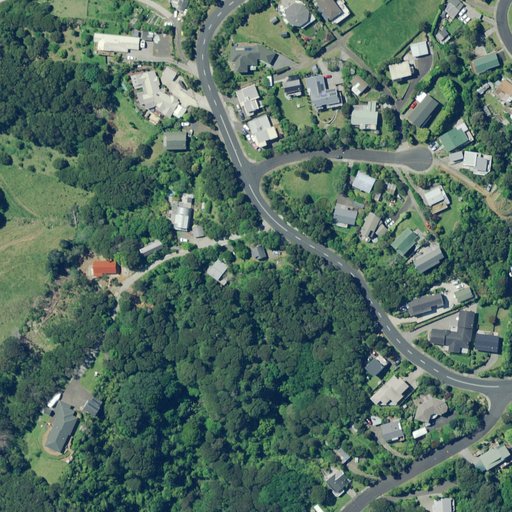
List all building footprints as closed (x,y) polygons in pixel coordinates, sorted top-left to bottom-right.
[(282,16),(284,16),(285,17),(290,24),(299,26),(301,29),(315,19),(310,11),(302,0),(299,0),(289,7),(278,4),(277,9),(282,16)] [(332,0),(316,0),(324,12),(323,13),(329,21),(342,12),(332,0)] [(463,4),(457,0),(448,0),(447,2),(458,10),(463,4)] [(152,31),(143,31),(142,40),(152,40),(152,31)] [(115,51),(119,51),(128,52),(128,48),(138,49),(140,38),(96,34),(96,41),(100,42),(99,49),(115,51)] [(428,54),(426,41),(410,45),(412,57),(428,54)] [(229,47),(228,62),(233,67),(233,72),(247,72),(247,70),(256,70),(256,65),(257,65),(258,58),(269,64),(275,54),(259,45),(254,46),(254,48),(246,47),(229,47)] [(486,72),(486,70),(499,65),(495,53),(473,62),(476,68),(478,75),(486,72)] [(412,75),(408,61),(389,66),(392,80),(412,75)] [(178,74),(167,67),(159,78),(166,82),(168,79),(173,82),(178,74)] [(145,120),(157,126),(162,116),(166,115),(171,118),(181,101),(171,95),(170,97),(161,90),(155,70),(131,77),(135,89),(142,87),(143,91),(137,93),(139,104),(141,111),(145,120)] [(368,85),(358,74),(350,82),(361,92),(368,85)] [(326,90),(322,75),(305,79),(308,93),(311,92),(313,98),(310,99),(313,111),(324,108),(323,105),(327,104),(328,109),(340,106),(336,88),(326,90)] [(511,84),(500,76),(495,83),(498,86),(493,92),(510,103),(511,99),(511,97),(510,97),(511,94),(511,84)] [(293,100),(292,96),(293,95),(294,97),(299,95),(298,91),(302,90),(299,80),(283,83),(283,94),(288,101),(293,100)] [(256,82),(232,91),(241,117),(247,119),(258,115),(256,111),(266,108),(256,82)] [(438,104),(421,91),(415,99),(420,102),(408,118),(419,127),(438,104)] [(374,102),(368,102),(368,106),(353,105),(352,124),(360,125),(360,129),(376,129),(377,112),(374,112),(374,102)] [(247,123),(256,144),(261,147),(268,145),(267,141),(278,137),(274,127),(277,126),(275,121),(269,123),(266,115),(247,123)] [(458,131),(456,127),(438,137),(447,152),(468,140),(461,129),(458,131)] [(186,132),(162,132),(162,149),(186,149),(186,132)] [(464,158),(462,151),(448,155),(450,162),(464,158)] [(485,175),(486,171),(491,171),(493,156),(481,154),(481,153),(465,151),(463,165),(471,165),(470,169),(473,170),(472,174),(485,175)] [(376,182),(356,174),(351,187),(370,195),(376,182)] [(397,185),(385,181),(381,190),(393,195),(397,185)] [(442,185),(424,195),(429,206),(428,207),(432,215),(448,207),(446,205),(451,202),(442,185)] [(362,203),(355,200),(352,205),(359,208),(362,203)] [(190,221),(192,204),(179,202),(174,202),(170,201),(167,228),(174,229),(178,230),(178,227),(189,229),(190,221)] [(344,206),(336,205),(333,223),(348,226),(349,224),(355,225),(357,212),(344,209),(344,206)] [(371,240),(373,243),(376,243),(389,232),(375,215),(370,212),(359,233),(359,238),(363,240),(371,240)] [(206,223),(191,223),(191,237),(206,236),(206,223)] [(391,245),(403,256),(419,238),(408,228),(391,245)] [(261,245),(256,246),(257,249),(250,251),(252,258),(259,256),(260,258),(265,257),(261,245)] [(445,257),(440,247),(421,257),(420,254),(412,259),(420,274),(442,262),(440,260),(445,257)] [(231,266),(221,259),(210,273),(220,281),(231,266)] [(472,297),(468,287),(454,293),(458,303),(472,297)] [(440,294),(410,300),(411,303),(408,303),(410,315),(432,310),(431,307),(443,304),(440,294)] [(473,312),(458,310),(456,332),(431,329),(429,343),(448,345),(447,352),(458,353),(459,347),(466,348),(467,342),(470,342),(473,312)] [(498,336),(476,334),(474,350),(497,352),(498,336)] [(384,368),(374,358),(364,368),(374,378),(384,368)] [(381,401),(385,405),(395,404),(405,395),(403,393),(409,387),(400,378),(398,380),(395,375),(387,382),(388,383),(371,398),(376,405),(381,401)] [(99,405),(87,398),(75,416),(79,419),(81,415),(89,420),(99,405)] [(438,414),(442,415),(443,413),(448,412),(449,406),(428,400),(418,406),(415,419),(428,423),(429,419),(430,419),(431,420),(432,420),(433,420),(434,419),(435,419),(436,418),(437,417),(438,416),(438,415),(438,414)] [(68,414),(51,406),(45,418),(50,420),(33,452),(49,461),(69,422),(65,420),(68,414)] [(42,416),(34,413),(31,419),(40,423),(42,416)] [(384,442),(392,440),(392,441),(398,440),(398,438),(403,437),(400,421),(380,425),(384,442)] [(427,433),(425,427),(413,432),(415,438),(427,433)] [(486,471),(501,462),(504,460),(511,456),(506,447),(503,443),(496,447),(492,449),(478,457),(486,471)] [(343,447),(339,451),(335,454),(343,464),(351,457),(343,447)] [(335,473),(334,472),(324,480),(336,494),(347,485),(344,481),(347,478),(340,469),(335,473)] [(431,511),(454,511),(454,498),(435,500),(435,504),(431,505),(431,506),(431,511)]
